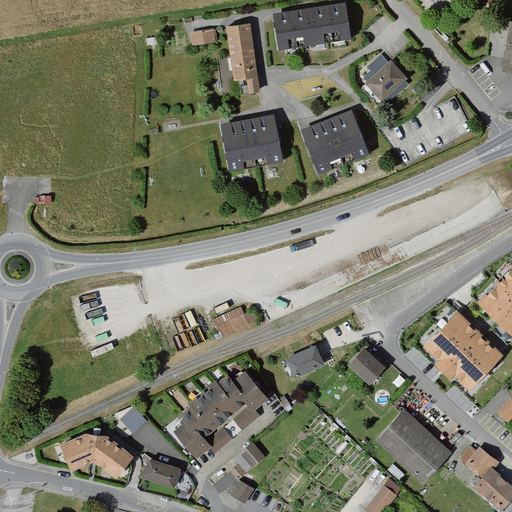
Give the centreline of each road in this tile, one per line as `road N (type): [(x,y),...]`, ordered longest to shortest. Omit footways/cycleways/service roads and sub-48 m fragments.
road 1 (secondary): [(97,264),(300,226),(507,144)]
road 2 (residential): [(511,241),(399,322),(390,338),(399,361),(511,461)]
road 3 (residential): [(507,144),(391,0)]
road 4 (residential): [(0,470),(166,511)]
